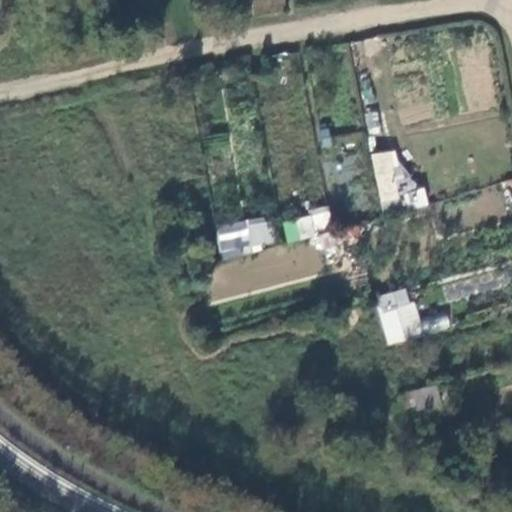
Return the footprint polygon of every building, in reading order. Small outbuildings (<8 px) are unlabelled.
[(250,0),(236,0),(241,22),(254,19),(250,0)] [(428,204),(425,186),(405,190),(398,149),(370,154),(381,213),(428,204)] [(214,226),(220,257),(272,247),(267,216),(214,226)] [(412,309),(398,313),(406,341),(420,337),(412,309)] [(422,318),(422,331),(448,331),(448,317),(422,318)] [(434,385),(411,391),(416,410),(439,404),(434,385)]
